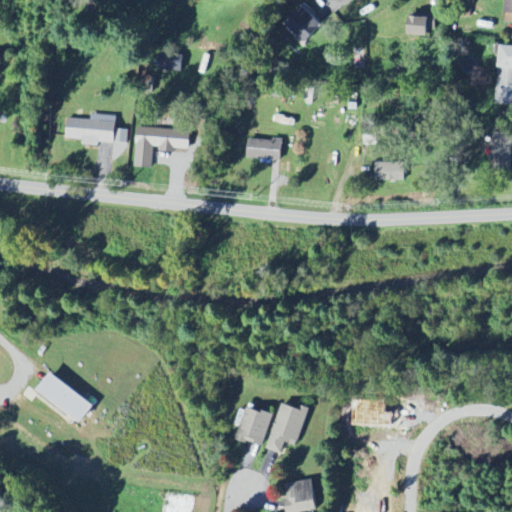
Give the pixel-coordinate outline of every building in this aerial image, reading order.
[(307,0),(286,23),(305,41),(329,16),(312,0),(307,0)] [(429,30),(436,30),(437,15),(409,13),(408,34),(429,36),(429,30)] [(497,104),(511,104),(511,45),(499,45),(497,104)] [(182,72),(184,50),(161,48),(159,69),(182,72)] [(115,143),(116,121),(68,119),(67,139),(84,139),(83,145),(99,146),(99,142),(115,143)] [(493,125),(492,168),(511,169),(511,126),(493,125)] [(190,149),(191,130),(137,128),(135,167),(153,167),(154,150),(176,151),(176,148),(190,149)] [(248,138),(248,159),(282,160),(283,139),(248,138)] [(128,156),(129,143),(116,142),(115,156),(128,156)] [(375,163),(376,181),(405,181),(404,162),(375,163)] [(51,372),(38,389),(81,422),(95,405),(51,372)] [(268,449),(283,454),(286,443),(298,446),(309,411),(282,403),(268,449)] [(273,414),(246,407),(238,440),(265,447),(273,414)] [(309,511),(317,511),(314,481),(284,484),(287,511),(309,511)]
